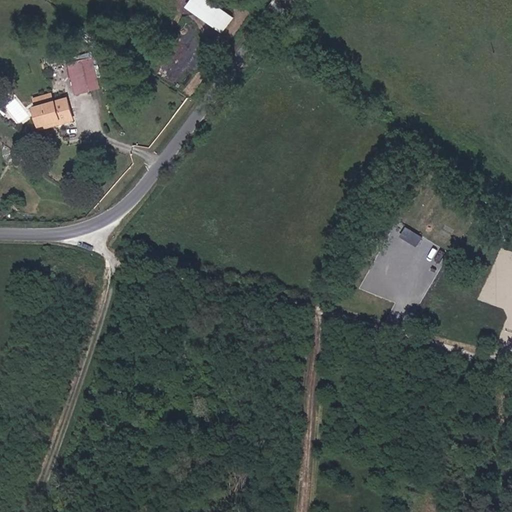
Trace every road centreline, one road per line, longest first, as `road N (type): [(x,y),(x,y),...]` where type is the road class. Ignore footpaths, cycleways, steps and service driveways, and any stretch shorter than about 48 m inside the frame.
road 1 (track): [(511,358),(112,260),(96,229)]
road 2 (unclassified): [(286,0),(137,195),(96,229),(0,233)]
road 3 (track): [(31,511),(112,290),(112,260)]
